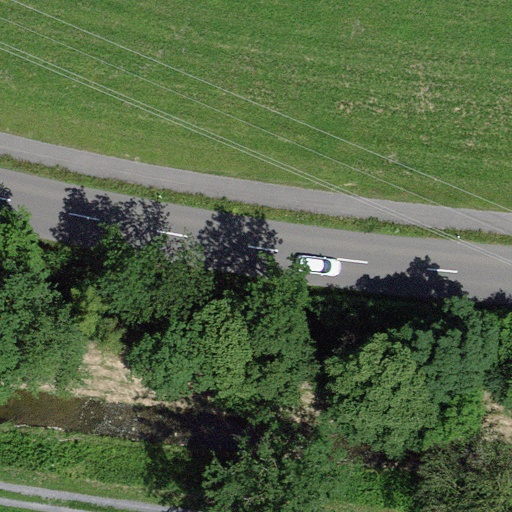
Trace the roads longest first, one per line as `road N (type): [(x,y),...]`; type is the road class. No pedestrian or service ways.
road 1 (tertiary): [(511,271),(161,231),(0,196)]
road 2 (track): [(0,481),(215,511)]
